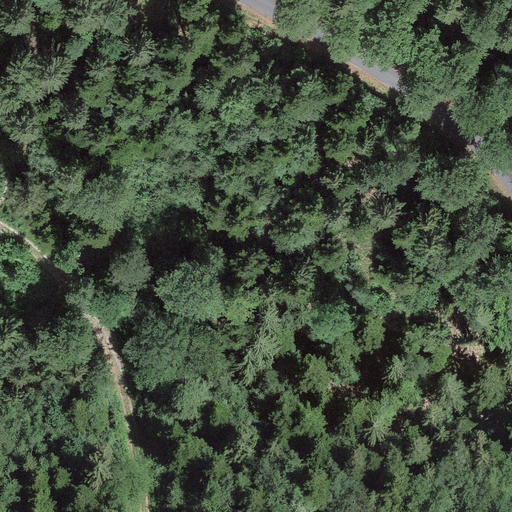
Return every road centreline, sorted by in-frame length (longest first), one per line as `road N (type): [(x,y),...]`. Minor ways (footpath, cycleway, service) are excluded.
road 1 (track): [(0,226),(48,255),(94,314),(125,397),(142,511)]
road 2 (unclassified): [(511,183),(423,99),(253,0)]
